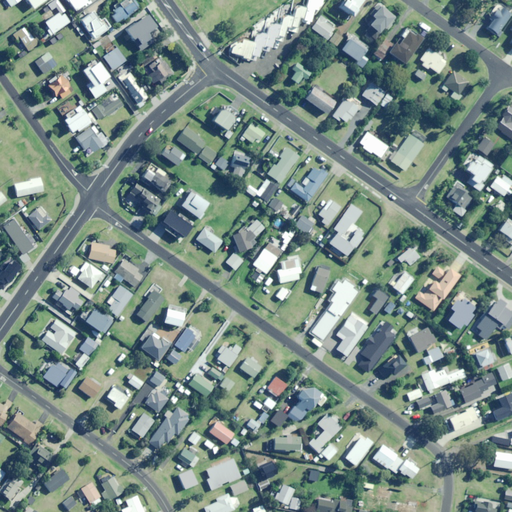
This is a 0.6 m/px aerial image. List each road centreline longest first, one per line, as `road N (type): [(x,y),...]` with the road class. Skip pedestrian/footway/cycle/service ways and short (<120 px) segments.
road 1 (residential): [(444,511),(446,470),(435,449),(93,198)]
road 2 (tertiary): [(215,67),(408,203)]
road 3 (residential): [(0,373),(130,466),(168,511)]
road 4 (tertiary): [(93,198),(142,131),(215,67)]
road 5 (residential): [(506,67),(408,203)]
road 6 (tertiary): [(0,330),(93,198)]
road 7 (residential): [(0,75),(93,198)]
road 8 (tertiary): [(408,203),(511,278)]
